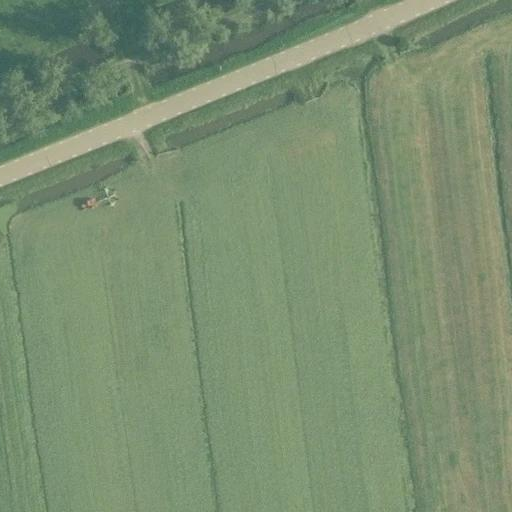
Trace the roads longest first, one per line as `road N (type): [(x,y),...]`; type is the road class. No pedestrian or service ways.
road 1 (unclassified): [(0,181),(439,0)]
road 2 (unclassified): [(0,119),(290,0)]
